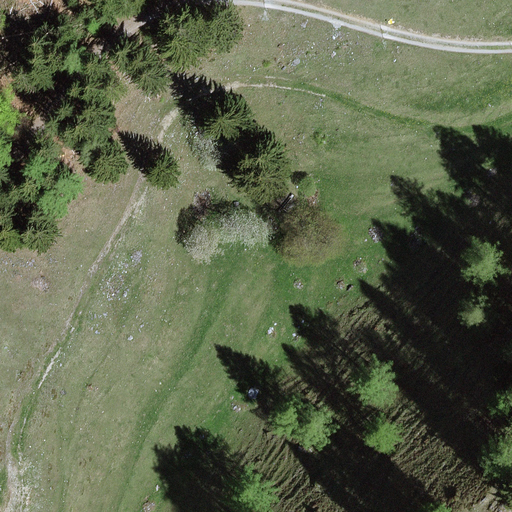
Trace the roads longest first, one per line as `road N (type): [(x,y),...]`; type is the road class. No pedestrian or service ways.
road 1 (track): [(511,49),(439,44),(228,0)]
road 2 (track): [(173,0),(112,37),(18,157),(0,168)]
